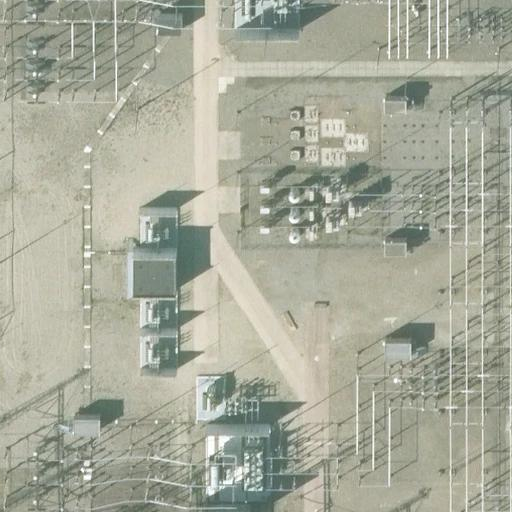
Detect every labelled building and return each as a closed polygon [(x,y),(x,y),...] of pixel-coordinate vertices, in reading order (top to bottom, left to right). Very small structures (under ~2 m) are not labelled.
[(182,12),(159,12),(159,29),(182,29),(182,12)] [(408,198),(409,185),(395,185),(394,198),(408,198)] [(406,236),(385,236),(385,249),(406,249),(406,236)] [(179,284),(179,244),(137,244),(137,284),(179,284)] [(275,278),(289,269),(282,259),(269,268),(275,278)] [(302,289),(282,299),(292,318),(312,307),(302,289)] [(411,337),(385,337),(385,353),(411,353),(411,337)] [(100,413),(74,413),(74,429),(100,429),(100,413)]
